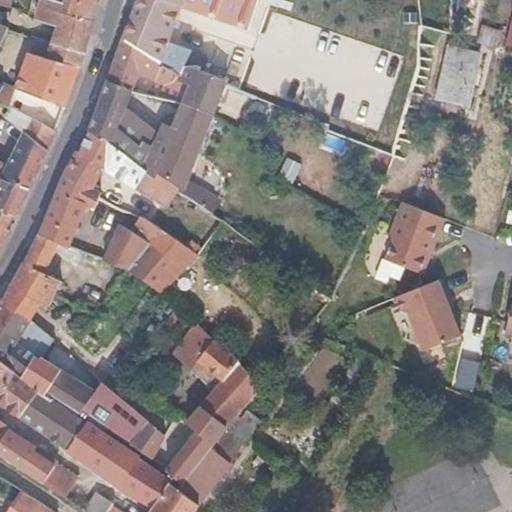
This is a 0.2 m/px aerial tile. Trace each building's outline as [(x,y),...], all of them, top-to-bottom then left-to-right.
[(0,0),(0,11),(8,14),(12,0),(0,0)] [(33,23),(40,3),(33,0),(12,0),(8,14),(33,23)] [(91,24),(97,0),(62,0),(59,11),(91,24)] [(222,82),(256,0),(133,0),(128,17),(119,42),(161,65),(179,75),(181,69),(176,65),(178,60),(149,48),(160,16),(172,20),(178,0),(205,0),(222,6),(197,68),(222,82)] [(81,57),(91,24),(59,11),(40,3),(33,23),(54,30),(48,46),(81,57)] [(498,47),(503,29),(483,24),(479,42),(498,47)] [(153,84),(161,65),(119,42),(109,70),(104,83),(131,98),(139,78),(153,84)] [(472,103),(485,53),(454,45),(442,96),(472,103)] [(77,70),(81,57),(48,46),(43,59),(77,70)] [(52,133),(77,70),(43,59),(26,54),(11,93),(4,109),(0,118),(0,120),(24,138),(45,155),(54,136),(52,133)] [(222,86),(224,83),(222,82),(197,68),(181,69),(179,75),(176,81),(192,88),(184,109),(208,120),(222,86)] [(112,149),(131,98),(104,83),(87,133),(112,149)] [(0,107),(4,109),(11,93),(0,87),(0,107)] [(179,197),(208,120),(184,109),(176,129),(168,125),(151,172),(178,189),(175,194),(179,197)] [(113,227),(119,215),(93,194),(97,186),(157,230),(175,194),(178,189),(151,172),(150,174),(112,149),(87,133),(77,155),(73,153),(61,177),(98,203),(92,213),(113,227)] [(33,179),(45,155),(24,138),(11,165),(33,179)] [(0,167),(0,187),(26,194),(33,179),(11,165),(3,168),(0,167)] [(85,225),(92,213),(98,203),(61,177),(57,185),(35,238),(54,251),(62,256),(79,221),(85,225)] [(26,194),(0,187),(0,247),(11,231),(9,229),(26,194)] [(420,279),(441,221),(402,206),(387,246),(390,247),(384,267),(402,274),(420,279)] [(155,317),(181,274),(118,230),(92,276),(155,317)] [(44,316),(63,286),(44,272),(54,251),(35,238),(31,249),(8,290),(37,311),(44,316)] [(398,288),(402,274),(384,267),(381,267),(375,286),(386,290),(389,284),(398,288)] [(456,340),(440,301),(444,299),(437,284),(392,303),(397,314),(404,317),(421,355),(456,340)] [(37,311),(8,290),(4,297),(1,304),(28,324),(37,311)] [(511,299),(510,299),(500,338),(511,340),(511,299)] [(41,362),(54,344),(28,324),(1,304),(0,302),(0,369),(23,386),(41,362)] [(230,432),(270,391),(193,341),(174,365),(195,381),(204,371),(227,388),(204,409),(230,432)] [(360,395),(379,361),(360,351),(341,385),(360,395)] [(79,389),(41,362),(23,386),(24,387),(35,394),(72,420),(98,389),(87,378),(79,389)] [(0,408),(16,420),(35,394),(24,387),(23,386),(0,369),(0,408)] [(123,455),(148,423),(98,389),(72,420),(84,427),(123,455)] [(336,392),(322,414),(339,425),(353,403),(336,392)] [(65,454),(84,427),(72,420),(35,394),(16,420),(65,454)] [(220,442),(230,432),(204,409),(190,422),(145,469),(168,485),(175,490),(201,462),(220,442)] [(275,425),(264,414),(243,437),(253,448),(275,425)] [(133,462),(159,431),(148,423),(123,455),(133,462)] [(133,462),(123,455),(84,427),(65,454),(149,511),(168,485),(145,469),(133,462)] [(74,487),(70,484),(52,472),(55,467),(33,452),(30,457),(4,438),(0,442),(0,460),(18,473),(63,502),(74,487)] [(193,511),(199,505),(239,461),(220,442),(201,462),(175,490),(168,485),(149,511),(148,511),(119,511),(110,505),(104,511),(193,511)] [(47,511),(0,483),(0,498),(14,507),(10,511),(47,511)] [(104,511),(110,505),(95,495),(83,511),(104,511)]
